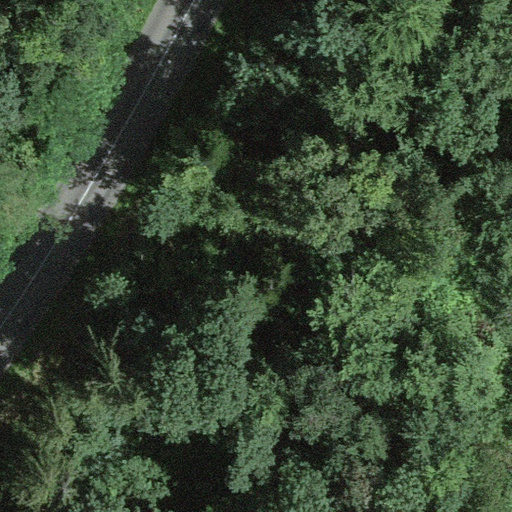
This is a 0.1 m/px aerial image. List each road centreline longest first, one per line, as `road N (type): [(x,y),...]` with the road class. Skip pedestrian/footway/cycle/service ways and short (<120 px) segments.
road 1 (unknown): [(180,4),(383,179),(441,213),(511,239)]
road 2 (secondary): [(0,323),(183,0)]
